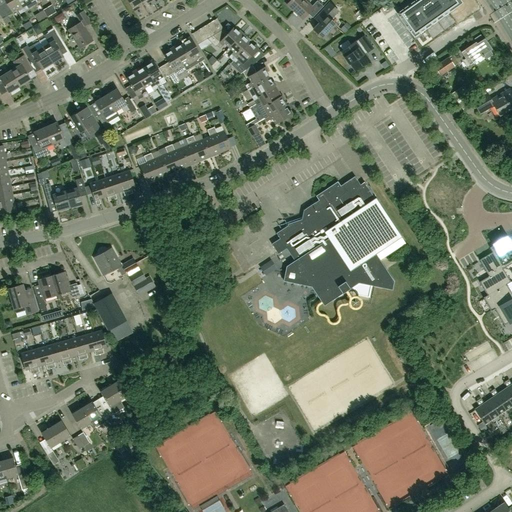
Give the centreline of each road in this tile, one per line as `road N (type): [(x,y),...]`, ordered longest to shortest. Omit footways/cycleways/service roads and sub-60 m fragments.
road 1 (residential): [(328,114),(208,183),(52,234)]
road 2 (residential): [(507,480),(457,406),(456,392),(511,355)]
road 3 (residential): [(511,191),(486,181),(421,94),(389,84)]
road 4 (residential): [(0,120),(73,88),(130,49)]
road 5 (residential): [(244,0),(286,37),(328,114)]
